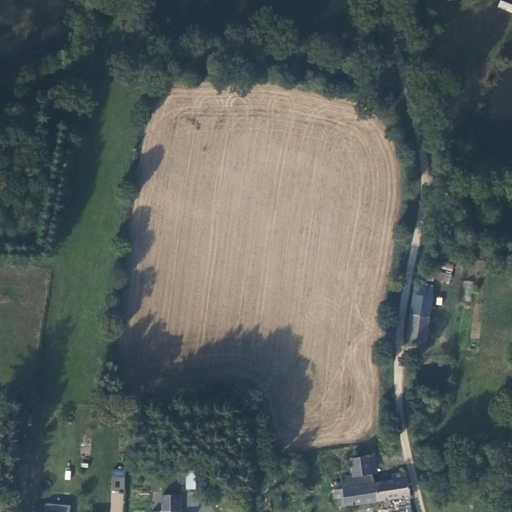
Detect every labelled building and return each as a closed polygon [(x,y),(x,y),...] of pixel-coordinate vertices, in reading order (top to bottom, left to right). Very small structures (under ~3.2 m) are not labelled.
[(511,4),(499,0),(497,7),(511,12),(511,4)] [(441,268),(452,271),(454,264),(443,261),(441,268)] [(452,273),(440,270),(437,280),(449,283),(452,273)] [(464,280),(462,300),(471,301),(473,281),(464,280)] [(415,285),(408,338),(426,341),(433,287),(415,285)] [(409,496),(406,472),(393,474),(394,481),(367,485),(366,474),(371,474),(371,471),(377,470),(375,455),(350,459),(352,475),(343,476),(344,487),(342,487),(341,482),(334,483),(335,490),(333,490),(335,507),(409,496)] [(187,466),(187,486),(203,486),(203,466),(187,466)] [(124,490),(125,470),(112,469),(110,489),(124,490)]
